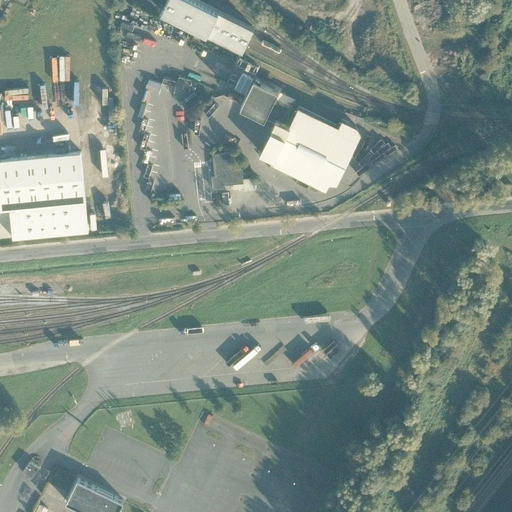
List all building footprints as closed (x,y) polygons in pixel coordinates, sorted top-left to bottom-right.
[(258,27),(204,0),(168,0),(166,5),(164,9),(247,50),(248,46),(253,37),(258,27)] [(0,99),(6,84),(6,95),(31,95),(31,88),(6,88),(9,81),(9,79),(2,76),(6,66),(0,64),(0,99)] [(253,73),(243,68),(235,83),(245,88),(253,73)] [(72,96),(86,94),(83,71),(70,73),(71,83),(66,83),(67,90),(71,90),(72,96)] [(279,88),(254,76),(241,103),(265,115),(279,88)] [(147,87),(141,114),(145,115),(143,120),(137,118),(135,127),(148,130),(151,117),(147,116),(153,89),(147,87)] [(262,150),(276,157),(274,160),(331,187),(334,180),(342,181),(365,131),(362,125),(347,117),(343,124),(301,104),(292,123),(279,116),(262,150)] [(144,131),(140,143),(148,146),(152,133),(144,131)] [(81,149),(0,157),(0,207),(11,207),(13,236),(89,229),(81,149)] [(234,149),(214,151),(217,173),(213,173),(214,186),(228,185),(227,182),(235,181),(235,187),(245,186),(246,188),(257,187),(256,176),(245,176),(245,165),(235,166),(234,149)] [(256,345),(238,363),(242,367),(260,349),(256,345)] [(27,468),(36,475),(43,465),(35,458),(27,468)] [(78,476),(66,500),(90,511),(89,511),(117,511),(124,499),(78,476)]
